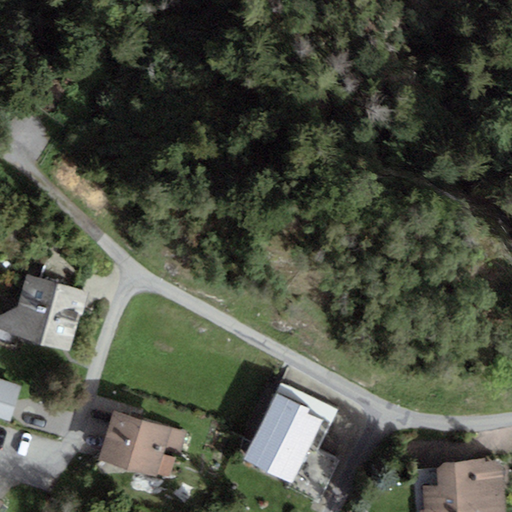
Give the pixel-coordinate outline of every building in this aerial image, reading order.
[(79,292),(9,275),(0,309),(0,324),(66,341),(79,292)] [(21,383),(0,375),(0,415),(9,418),(21,383)] [(325,412),(277,389),(245,455),(292,478),(325,412)] [(165,428),(111,412),(96,462),(150,478),(165,428)] [(494,511),(491,466),(442,469),(444,490),(430,491),(431,511),(494,511)]
